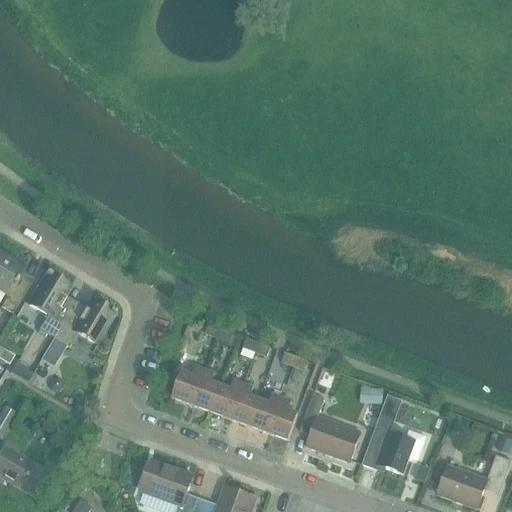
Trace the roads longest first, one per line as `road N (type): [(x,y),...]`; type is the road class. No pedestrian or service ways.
road 1 (track): [(511,227),(377,172),(175,131),(46,40),(13,0)]
road 2 (residential): [(0,206),(133,289),(140,318),(118,393),(130,419),(379,511)]
